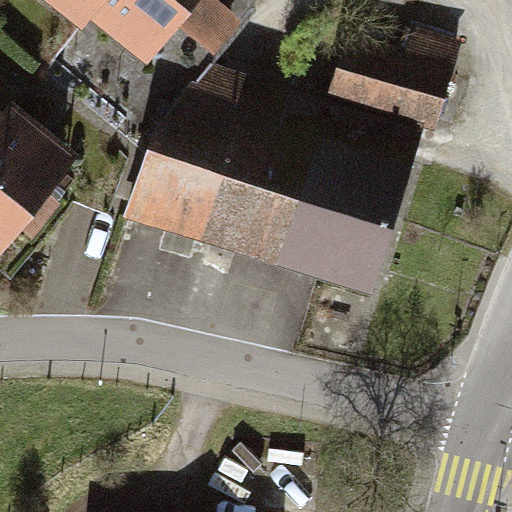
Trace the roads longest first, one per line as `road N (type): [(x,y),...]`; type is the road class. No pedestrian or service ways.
road 1 (residential): [(0,340),(111,340),(173,350),(484,424)]
road 2 (track): [(224,362),(184,453),(73,511)]
